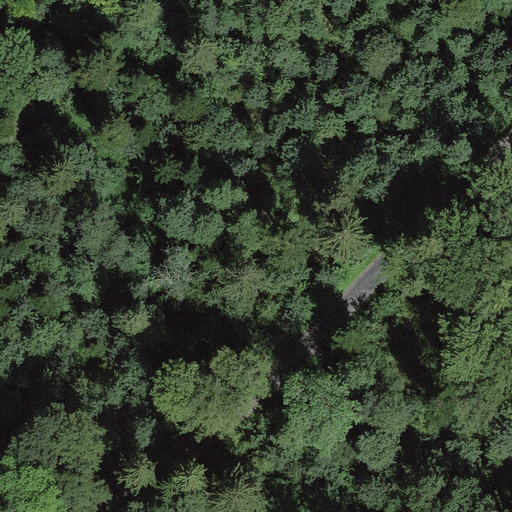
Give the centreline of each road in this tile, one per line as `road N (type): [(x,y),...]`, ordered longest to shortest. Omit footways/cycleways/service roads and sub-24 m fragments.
road 1 (unclassified): [(511,145),(254,396),(148,479),(85,511)]
road 2 (track): [(0,434),(98,506)]
